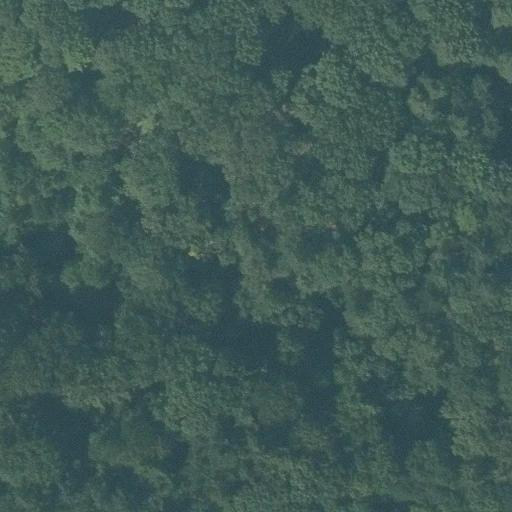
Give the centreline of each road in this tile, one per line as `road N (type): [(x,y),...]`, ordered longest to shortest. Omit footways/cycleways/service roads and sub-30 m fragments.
road 1 (track): [(0,416),(99,417),(262,373),(289,400),(325,417),(511,450)]
road 2 (track): [(82,0),(511,204)]
road 3 (track): [(295,335),(258,286),(158,205),(136,178),(132,153),(106,111),(36,39),(0,90)]
road 4 (track): [(511,390),(327,367),(295,335)]
